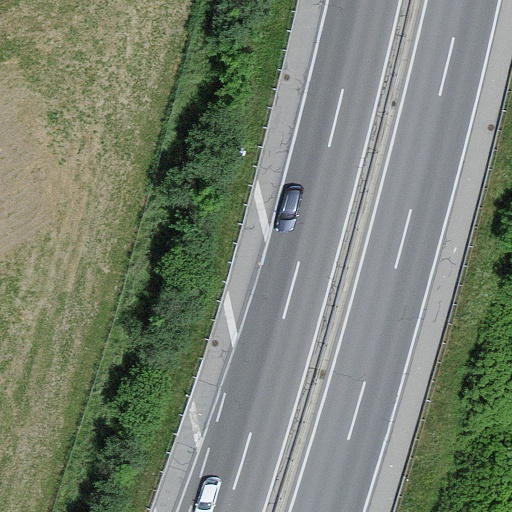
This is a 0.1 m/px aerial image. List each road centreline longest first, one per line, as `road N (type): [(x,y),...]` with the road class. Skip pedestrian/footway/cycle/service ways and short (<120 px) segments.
road 1 (motorway): [(362,0),(311,217),(226,511)]
road 2 (motorway): [(325,511),(460,0)]
